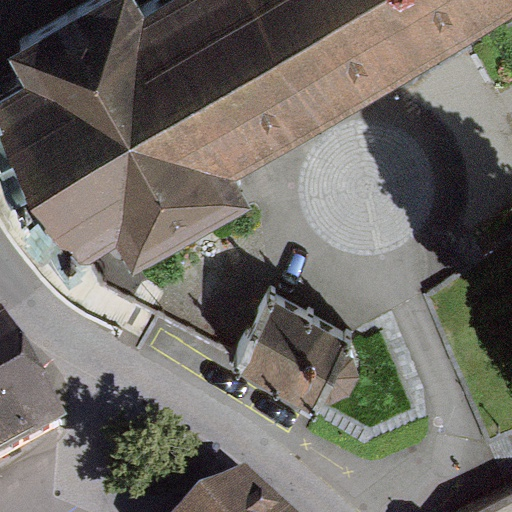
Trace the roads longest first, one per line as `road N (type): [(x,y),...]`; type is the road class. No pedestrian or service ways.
road 1 (residential): [(315,511),(138,383)]
road 2 (residential): [(138,383),(72,330),(0,254)]
road 3 (residential): [(138,383),(81,453),(0,499)]
